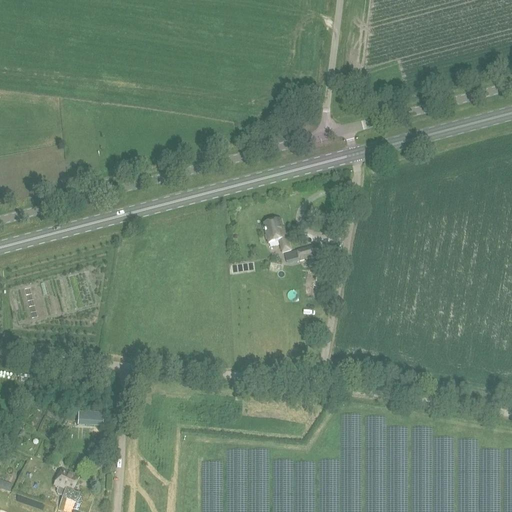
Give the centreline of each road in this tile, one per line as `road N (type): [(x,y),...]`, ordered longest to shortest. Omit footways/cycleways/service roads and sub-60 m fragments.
road 1 (primary): [(0,247),(354,153)]
road 2 (unclassified): [(0,220),(324,135)]
road 3 (track): [(319,384),(357,185),(354,153)]
road 4 (track): [(511,417),(319,384)]
road 5 (track): [(319,384),(126,366)]
road 6 (unclassified): [(347,128),(511,85)]
road 7 (primary): [(354,153),(511,112)]
road 8 (track): [(115,511),(126,366)]
road 9 (unclassified): [(324,135),(340,0)]
road 10 (track): [(126,366),(0,351)]
